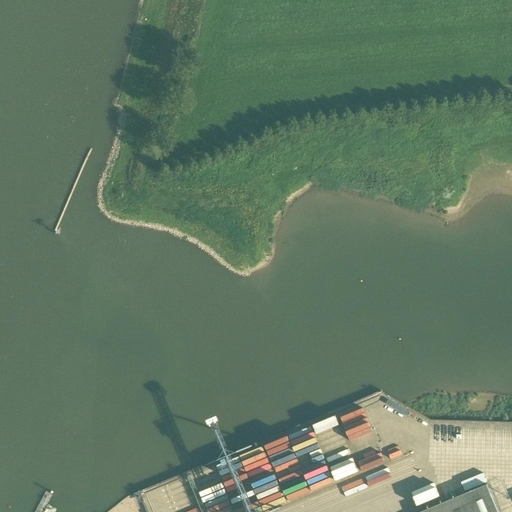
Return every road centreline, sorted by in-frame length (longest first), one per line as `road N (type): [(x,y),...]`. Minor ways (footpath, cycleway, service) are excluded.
road 1 (track): [(511,88),(305,114),(154,162),(147,182)]
road 2 (track): [(147,182),(190,195),(266,167),(294,168),(307,154),(333,148),(511,138)]
